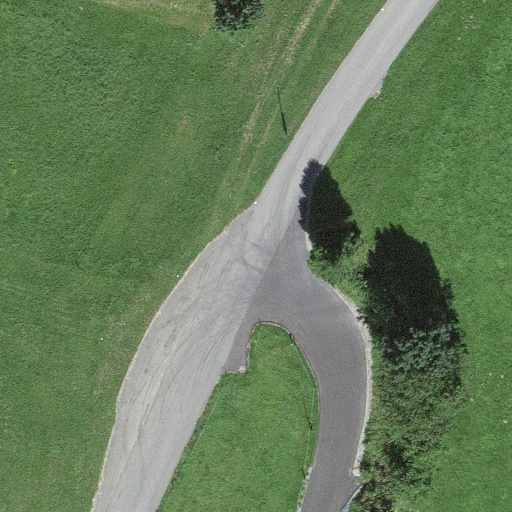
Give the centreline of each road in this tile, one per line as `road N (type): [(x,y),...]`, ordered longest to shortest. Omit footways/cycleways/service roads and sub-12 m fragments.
road 1 (unclassified): [(131,511),(313,144),(413,0)]
road 2 (track): [(246,270),(301,301),(340,353),(340,433),(320,511)]
